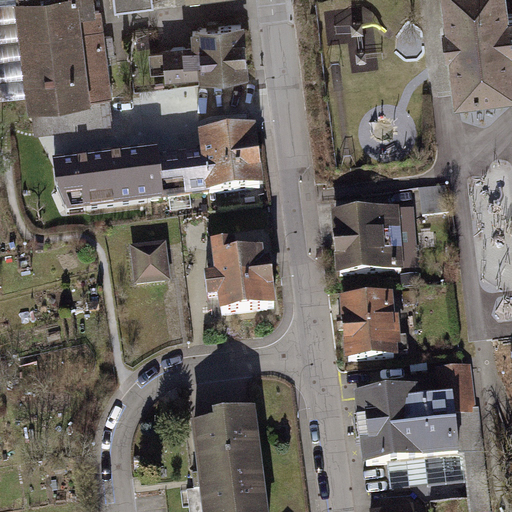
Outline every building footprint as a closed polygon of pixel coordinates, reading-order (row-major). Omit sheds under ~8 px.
[(0,0),(0,3),(19,1),(19,0),(115,0),(116,13),(156,9),(154,0),(0,0)] [(511,0),(451,0),(465,93),(511,86),(511,0)] [(251,26),(200,29),(201,49),(170,51),(171,80),(254,76),(251,26)] [(138,156),(83,164),(90,219),(271,194),(263,133),(229,138),(205,141),(208,160),(164,166),(162,153),(138,156)] [(389,221),(334,228),(342,289),(411,280),(404,226),(426,224),(422,190),(385,194),(389,221)] [(173,246),(134,249),(137,288),(176,285),(173,246)] [(236,249),(216,250),(218,283),(210,283),(212,310),(228,309),(228,322),(284,320),(282,283),(255,285),(254,260),(236,261),(236,249)] [(403,299),(343,305),(350,366),(409,359),(403,299)] [(360,403),(369,472),(466,460),(472,511),(491,511),(473,372),(438,376),(440,393),(360,403)] [(271,511),(262,412),(221,416),(223,430),(198,432),(205,511),(271,511)]
